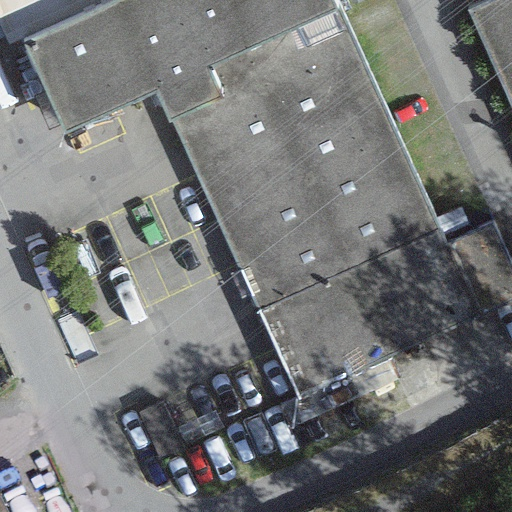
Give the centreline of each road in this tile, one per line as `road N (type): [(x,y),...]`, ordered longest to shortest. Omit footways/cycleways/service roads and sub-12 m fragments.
road 1 (unclassified): [(511,380),(230,511)]
road 2 (unclassified): [(0,268),(107,511)]
road 3 (track): [(373,511),(511,432)]
